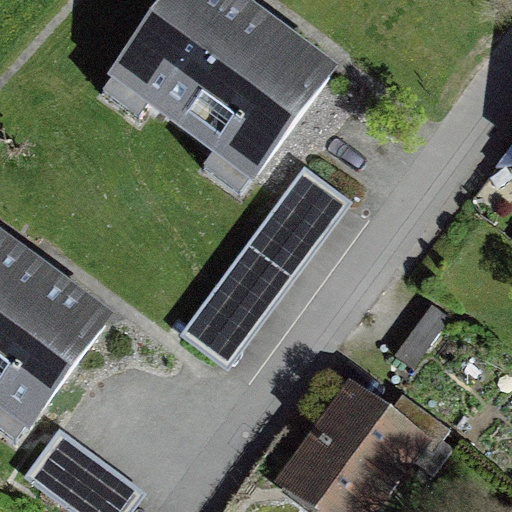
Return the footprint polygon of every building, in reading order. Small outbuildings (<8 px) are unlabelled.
[(212,0),(177,0),(114,85),(252,187),(327,85),(212,0)] [(300,181),(239,263),(282,295),(343,214),(300,181)] [(0,253),(0,428),(19,443),(103,331),(0,253)] [(282,295),(239,263),(189,332),(234,363),(282,295)] [(427,313),(395,356),(412,369),(445,326),(427,313)] [(350,398),(284,487),(318,511),(367,511),(433,424),(395,397),(378,420),(350,398)] [(63,441),(30,484),(66,511),(128,511),(138,498),(63,441)]
